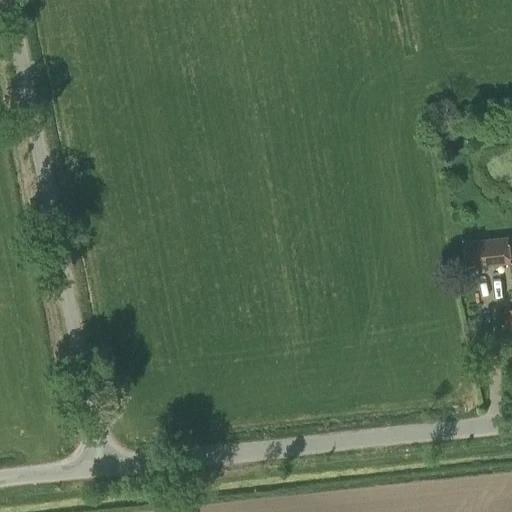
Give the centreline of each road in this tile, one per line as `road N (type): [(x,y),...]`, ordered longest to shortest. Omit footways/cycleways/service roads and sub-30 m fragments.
road 1 (unclassified): [(100,469),(3,0)]
road 2 (unclassified): [(100,469),(511,427)]
